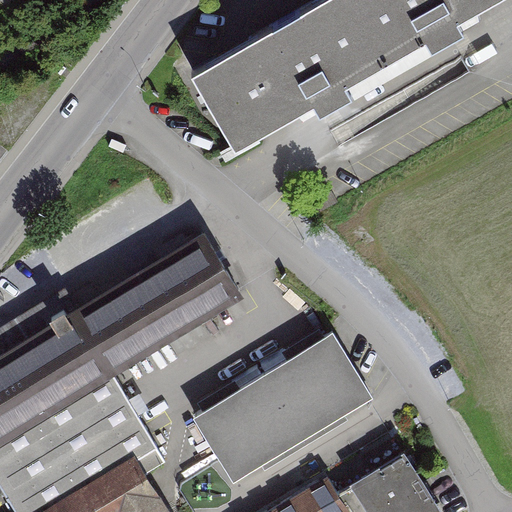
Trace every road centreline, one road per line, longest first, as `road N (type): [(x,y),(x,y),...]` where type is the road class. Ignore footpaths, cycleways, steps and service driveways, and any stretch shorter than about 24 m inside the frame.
road 1 (residential): [(97,93),(367,322),(414,381),(493,511)]
road 2 (secondary): [(0,216),(97,93)]
